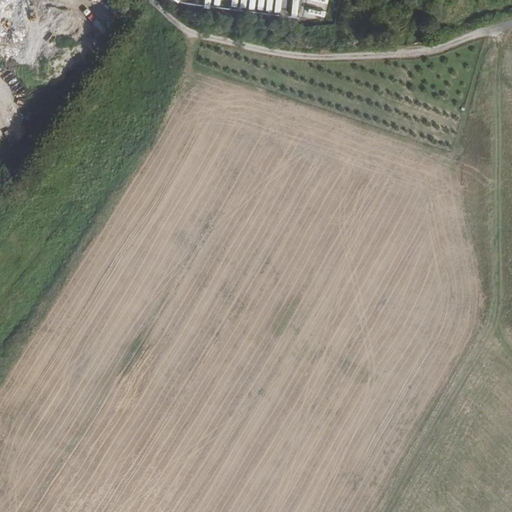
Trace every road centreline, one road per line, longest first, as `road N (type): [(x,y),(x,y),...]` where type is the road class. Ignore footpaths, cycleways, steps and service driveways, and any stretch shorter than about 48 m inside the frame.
road 1 (track): [(198,35),(172,106),(0,372)]
road 2 (track): [(198,35),(319,58),(433,50),(511,21)]
